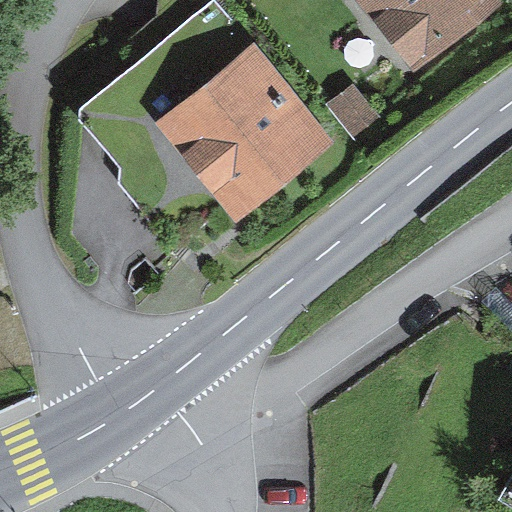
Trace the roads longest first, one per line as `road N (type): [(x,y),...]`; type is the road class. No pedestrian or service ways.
road 1 (tertiary): [(145,396),(511,102)]
road 2 (residential): [(145,396),(99,380),(21,231),(11,149),(22,67),(53,0)]
road 3 (tertiary): [(0,474),(89,433),(145,396)]
road 4 (residential): [(222,511),(206,453),(180,415),(145,396)]
